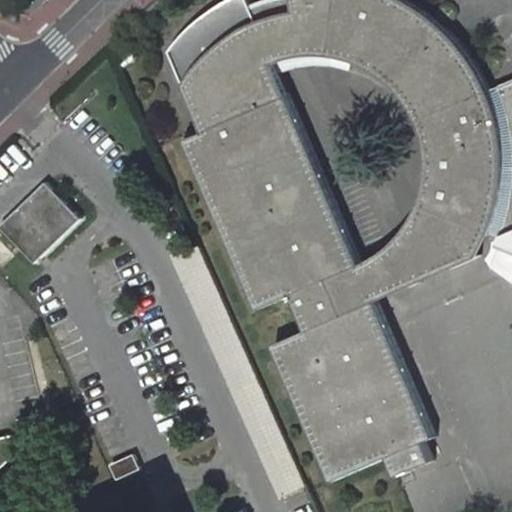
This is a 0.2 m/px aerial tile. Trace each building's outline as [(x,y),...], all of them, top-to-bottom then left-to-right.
[(172,52),(187,88),(203,66),(224,48),(245,32),(269,21),(296,14),(293,0),(272,0),(253,7),(252,7),(249,0),(230,0),(218,7),(201,19),(184,36),(172,52)] [(203,66),(187,88),(204,126),(187,134),(262,309),(294,296),(309,331),(277,346),(336,481),(390,457),(398,477),(435,461),(427,441),(438,437),(379,301),(347,315),(331,279),(364,264),(277,61),(287,58),(305,54),(323,53),(341,55),(358,60),(375,67),(382,72),(397,83),(409,97),(418,113),(422,121),(427,138),(430,156),(430,174),(426,192),(422,205),(492,233),(502,237),(511,240),(511,81),(491,90),(483,74),(473,58),(465,48),(449,30),(430,14),(420,7),(407,0),(293,0),(296,14),(269,21),(245,32),(224,48),(203,66)] [(84,218),(47,179),(1,225),(37,263),(40,261),(45,256),(84,218)] [(379,301),(480,257),(492,233),(422,205),(420,209),(411,225),(400,239),(386,251),(379,256),(364,264),(331,279),(347,315),(379,301)] [(511,240),(502,237),(493,257),(497,267),(511,277),(511,240)] [(175,257),(281,496),(307,484),(201,246),(175,257)] [(21,420),(27,434),(32,445),(33,448),(51,430),(46,415),(21,420)] [(0,475),(32,445),(27,434),(0,440),(0,475)] [(143,469),(136,454),(113,464),(120,480),(143,469)]
